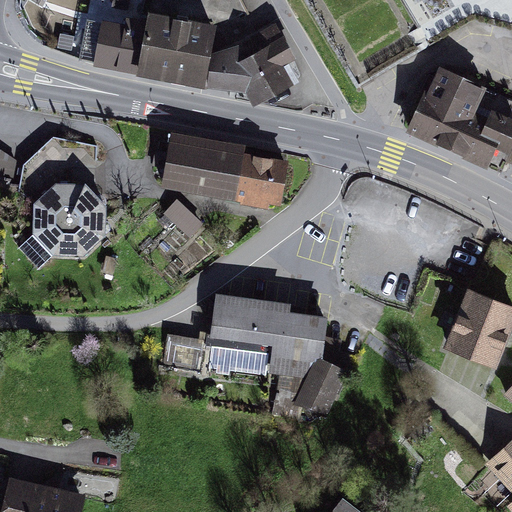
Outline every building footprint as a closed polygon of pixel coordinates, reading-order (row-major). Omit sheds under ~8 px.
[(102,19),(88,17),(79,60),(205,84),(212,50),(218,19),(148,6),(145,25),(102,17),(102,19)] [(238,42),(212,50),(207,84),(246,89),(255,103),(294,80),(284,61),(296,55),(276,21),(252,35),(258,46),(246,54),(238,42)] [(486,85),(438,64),(408,132),(489,167),(498,145),(509,150),(511,142),(511,118),(478,103),(486,85)] [(246,142),(171,129),(161,185),(236,198),(244,150),(246,142)] [(0,175),(17,179),(20,161),(0,148),(0,175)] [(244,150),(236,198),(241,200),(240,203),(269,207),(270,202),(281,204),(289,157),(244,150)] [(85,181),(57,181),(34,201),(34,233),(54,254),(85,255),(106,236),(105,203),(85,181)] [(204,222),(177,197),(163,212),(190,237),(204,222)] [(54,254),(34,233),(18,248),(39,269),(54,254)] [(118,258),(107,255),(102,272),(113,275),(118,258)] [(511,326),(511,301),(469,284),(445,346),(497,366),(511,326)] [(291,298),(217,290),(210,335),(272,344),(269,371),(269,373),(279,374),(272,414),(299,421),(304,405),(295,402),(305,377),(322,355),(348,367),(352,354),(340,350),(342,339),(326,335),(329,313),(290,308),(291,298)] [(203,338),(168,333),(163,364),(199,369),(203,338)] [(272,344),(210,335),(207,368),(216,370),(216,373),(229,376),(229,371),(267,375),(267,372),(269,371),(272,344)] [(348,367),(322,355),(305,377),(295,402),(304,405),(329,412),(348,367)] [(511,511),(511,439),(486,462),(511,491),(511,497),(505,504),(511,511)] [(81,511),(87,492),(11,474),(1,511),(81,511)] [(368,511),(344,493),(329,511),(368,511)]
